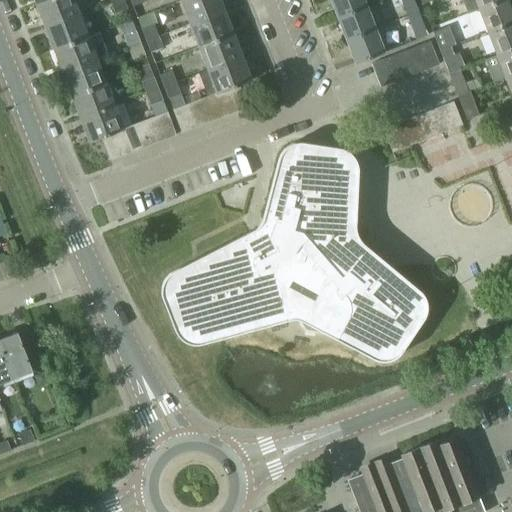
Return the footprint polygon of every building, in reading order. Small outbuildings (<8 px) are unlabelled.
[(73,0),(46,0),(36,4),(45,27),(79,14),(73,0)] [(124,0),(115,0),(111,2),(116,13),(128,9),(124,0)] [(190,25),(224,12),(219,0),(186,0),(181,2),(190,25)] [(331,0),(339,19),(366,8),(362,0),(331,0)] [(413,0),(402,0),(405,8),(416,4),(413,0)] [(462,0),(468,14),(479,10),(479,11),(506,0),(462,0)] [(488,33),(511,23),(511,14),(506,0),(479,11),(488,33)] [(348,42),(375,32),(366,8),(339,19),(348,42)] [(154,12),(138,18),(146,38),(158,34),(154,25),(158,24),(154,12)] [(199,48),(233,35),(224,12),(190,25),(199,48)] [(419,13),(409,17),(416,35),(426,31),(419,13)] [(79,14),(45,27),(54,50),(88,37),(79,14)] [(497,56),(511,50),(511,23),(488,33),(496,55),(497,56)] [(441,29),(433,33),(436,41),(440,52),(448,49),(441,29)] [(129,48),(141,43),(137,31),(125,36),(129,48)] [(375,32),(348,42),(356,65),(384,54),(375,32)] [(88,37),(54,50),(62,73),(96,60),(96,59),(108,55),(100,33),(88,37)] [(158,34),(146,38),(151,53),(163,48),(158,34)] [(208,72),(242,58),(233,35),(199,48),(208,72)] [(141,43),(129,48),(134,59),(146,54),(141,43)] [(418,48),(427,71),(439,66),(431,43),(418,48)] [(448,49),(440,52),(449,75),(461,70),(452,47),(448,49)] [(407,52),(415,75),(427,71),(418,48),(407,52)] [(494,83),(505,78),(505,79),(511,76),(511,50),(497,56),(496,55),(485,59),(494,83)] [(395,57),(404,80),(415,75),(407,52),(395,57)] [(393,84),(404,80),(395,57),(384,61),(393,84)] [(228,91),(239,86),(251,82),(242,58),(208,72),(216,93),(217,95),(228,91)] [(96,60),(62,73),(71,96),(105,83),(96,60)] [(381,89),(393,84),(384,61),(372,66),(381,89)] [(165,87),(177,82),(173,70),(160,75),(165,87)] [(461,70),(449,75),(456,93),(458,97),(470,93),(461,70)] [(155,77),(142,82),(147,94),(159,89),(155,77)] [(177,82),(165,87),(169,99),(182,94),(177,82)] [(105,83),(71,96),(80,119),(114,106),(105,83)] [(228,91),(236,112),(247,108),(239,86),(228,91)] [(159,89),(147,94),(151,105),(156,116),(167,112),(164,101),(159,89)] [(226,116),(236,112),(228,91),(217,95),(226,116)] [(226,116),(217,95),(216,93),(206,98),(215,120),(226,116)] [(470,93),(458,97),(467,121),(479,116),(470,93)] [(204,124),(215,120),(206,98),(195,102),(204,124)] [(193,129),(204,124),(195,102),(184,106),(193,129)] [(442,107),(451,131),(463,126),(453,103),(442,107)] [(114,106),(80,119),(89,142),(101,138),(112,134),(123,129),(114,106)] [(182,133),(193,129),(184,106),(173,110),(182,133)] [(439,135),(451,131),(442,107),(430,112),(439,135)] [(167,112),(156,116),(165,140),(176,135),(167,112)] [(428,140),(439,135),(430,112),(419,116),(428,140)] [(156,116),(145,121),(154,144),(165,140),(156,116)] [(416,144),(428,140),(419,116),(407,121),(416,144)] [(145,121),(134,125),(143,148),(154,144),(145,121)] [(405,149),(416,144),(407,121),(395,126),(405,149)] [(134,125),(123,129),(132,152),(143,148),(134,125)] [(393,154),(405,149),(395,126),(384,130),(393,154)] [(123,129),(112,134),(121,156),(132,152),(123,129)] [(112,134),(101,138),(109,161),(121,156),(112,134)] [(259,226),(164,279),(161,291),(170,316),(180,339),(192,344),(280,321),(291,320),(301,320),(317,326),(374,359),(387,361),(399,356),(427,315),(428,303),(421,293),(357,237),(358,174),(357,159),(347,150),(323,145),(293,142),(285,147),(280,154),(259,226)] [(17,333),(0,339),(0,346),(13,379),(32,372),(17,333)] [(0,346),(0,383),(13,379),(0,346)] [(49,381),(45,371),(34,375),(38,386),(49,381)] [(19,435),(23,446),(35,441),(30,430),(19,435)] [(484,511),(456,438),(439,445),(437,441),(401,455),(402,460),(348,481),(359,511),(484,511)] [(8,441),(0,443),(0,453),(11,449),(10,446),(8,441)]
